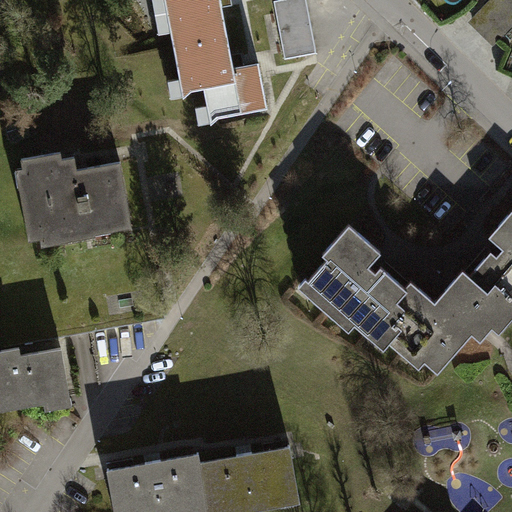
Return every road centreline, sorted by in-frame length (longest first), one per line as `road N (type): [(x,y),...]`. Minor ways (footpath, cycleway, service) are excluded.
road 1 (residential): [(146,357),(30,511)]
road 2 (residential): [(392,0),(511,121)]
